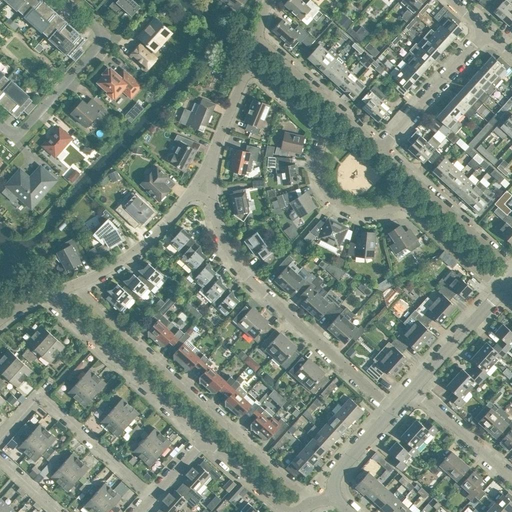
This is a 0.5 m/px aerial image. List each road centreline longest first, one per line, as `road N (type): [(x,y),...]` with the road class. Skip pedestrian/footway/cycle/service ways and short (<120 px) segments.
road 1 (residential): [(249,62),(325,133),(318,164),(332,200),(367,212),(407,206),(500,289)]
road 2 (residential): [(313,502),(74,285)]
road 3 (residential): [(395,409),(240,275),(215,229),(205,178)]
road 4 (residential): [(0,442),(47,391),(158,493)]
road 5 (residential): [(204,440),(48,297)]
road 6 (residential): [(0,127),(19,135),(101,40),(62,0)]
road 7 (residential): [(511,267),(380,149)]
road 8 (residential): [(205,178),(163,235),(119,268),(74,285)]
road 9 (residential): [(380,149),(257,38)]
road 10 (residential): [(380,149),(485,37)]
road 11 (residential): [(416,386),(511,474)]
road 12 (residential): [(416,386),(500,289)]
road 13 (residential): [(249,62),(205,178)]
